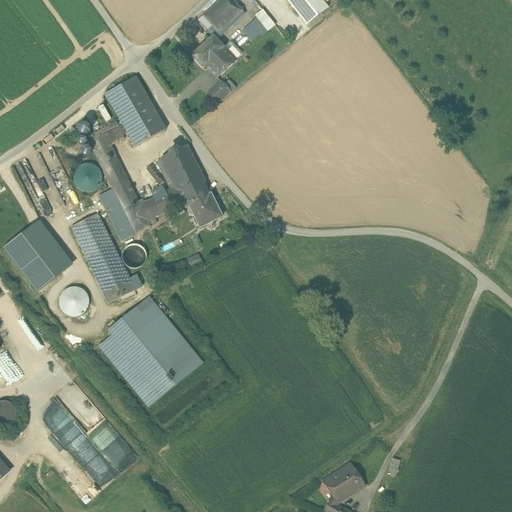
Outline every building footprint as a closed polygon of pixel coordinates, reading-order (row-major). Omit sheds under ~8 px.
[(231,0),(220,0),(203,16),(213,27),(221,35),(233,24),(231,22),(242,11),(231,0)] [(328,8),(321,0),(287,0),(307,25),(328,8)] [(243,31),(253,41),(262,33),(265,35),(278,24),(264,9),(257,15),(259,17),(243,31)] [(221,35),(213,27),(208,31),(212,36),(213,36),(217,40),(221,35)] [(212,36),(191,55),(202,67),(205,65),(225,48),(217,40),(213,36),(212,36)] [(225,48),(236,60),(243,54),(231,41),(225,48)] [(225,48),(205,65),(217,78),(236,60),(225,48)] [(136,77),(105,94),(135,147),(166,130),(136,77)] [(221,82),(208,95),(217,104),(230,92),(228,89),(221,82)] [(151,227),(148,221),(140,205),(111,146),(125,139),(117,122),(86,137),(112,189),(99,196),(122,241),(151,227)] [(175,187),(140,205),(148,221),(183,203),(179,195),(202,183),(205,182),(187,145),(161,158),(175,187)] [(101,183),(102,178),(101,172),(98,168),(93,165),(87,164),(82,165),(77,168),(74,173),(73,178),(74,184),(78,188),(82,191),(88,192),(93,191),(98,188),(101,183)] [(208,195),(202,183),(179,195),(183,203),(185,207),(208,195)] [(185,207),(184,207),(185,207),(189,205),(200,228),(222,217),(211,194),(208,195),(185,207)] [(135,291),(97,215),(72,228),(109,303),(135,291)] [(31,227),(3,248),(36,293),(73,266),(40,221),(31,227)] [(145,262),(146,257),(145,253),(142,249),(138,246),(134,246),(129,247),(125,249),(122,253),(122,258),(123,262),(125,266),(129,269),(134,270),(138,269),(142,266),(145,262)] [(199,253),(188,258),(192,266),(203,261),(199,253)] [(67,315),(75,317),(82,315),(87,310),(89,302),(87,295),(81,290),(74,288),(67,290),(62,295),(60,303),(62,310),(67,315)] [(112,336),(99,347),(149,408),(203,364),(153,303),(140,313),(136,308),(108,331),(112,336)] [(15,418),(16,414),(15,409),(12,405),(8,403),(4,402),(0,402),(0,424),(4,426),(9,425),(12,422),(15,418)] [(400,461),(392,459),(389,470),(392,471),(391,475),(395,477),(400,461)] [(334,497),(338,502),(364,486),(357,476),(360,474),(357,470),(355,472),(350,465),(323,483),(334,497)] [(329,501),(337,505),(338,502),(334,497),(329,501)] [(337,505),(329,501),(324,511),(325,511),(341,511),(343,509),(337,505)]
